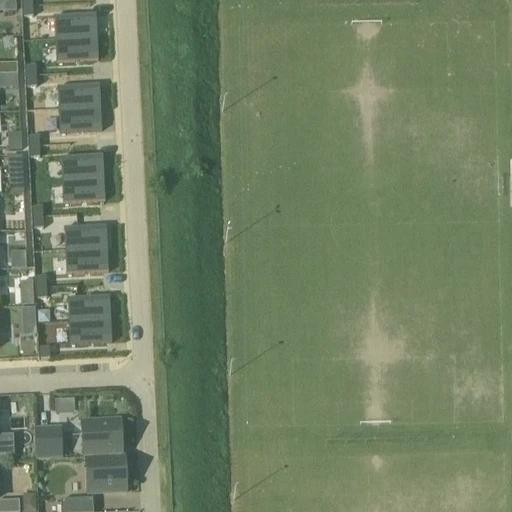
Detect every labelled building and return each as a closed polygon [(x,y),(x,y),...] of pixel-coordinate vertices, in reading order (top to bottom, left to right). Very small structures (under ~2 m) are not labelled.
[(8,13),(16,13),(16,0),(11,0),(8,0),(8,13)] [(24,19),(34,18),(33,8),(24,8),(24,19)] [(96,17),(54,19),(56,42),(98,40),(96,17)] [(99,19),(100,47),(120,46),(118,18),(99,19)] [(99,63),(98,40),(56,42),(57,65),(99,63)] [(120,47),(102,48),(103,69),(121,69),(120,47)] [(3,77),(6,77),(7,77),(14,77),(14,66),(3,66),(3,73),(3,77)] [(36,67),(27,68),(27,78),(36,78),(36,67)] [(14,77),(7,77),(7,90),(16,90),(16,77),(14,77)] [(28,89),(37,89),(36,78),(27,78),(28,89)] [(100,87),(58,89),(59,112),(101,110),(100,87)] [(60,136),(102,133),(101,110),(59,112),(60,136)] [(40,149),(39,138),(30,138),(30,149),(40,149)] [(30,149),(31,160),(40,160),(40,149),(30,149)] [(10,171),(22,170),(22,158),(9,158),(10,171)] [(61,160),(63,183),(104,181),(103,158),(61,160)] [(104,181),(63,183),(64,206),(105,204),(104,181)] [(43,209),(33,209),(34,220),(43,220),(43,209)] [(44,231),(43,220),(34,220),(34,231),(44,231)] [(65,230),(66,254),(108,252),(107,228),(65,230)] [(108,252),(66,254),(67,277),(109,275),(108,252)] [(12,271),(27,270),(26,253),(11,254),(12,271)] [(37,279),(37,290),(47,290),(46,279),(37,279)] [(35,306),(34,288),(21,288),(22,307),(35,306)] [(47,290),(37,290),(38,301),(47,301),(47,290)] [(69,324),(111,322),(110,299),(68,301),(69,324)] [(35,310),(23,311),(25,337),(37,336),(35,310)] [(112,345),(111,322),(69,324),(70,347),(112,345)] [(40,351),(41,362),(50,361),(50,350),(40,351)] [(59,403),(58,414),(75,415),(75,404),(59,403)] [(121,424),(81,425),(83,462),(86,462),(123,460),(123,459),(121,424)] [(60,458),(59,430),(35,431),(36,459),(60,458)] [(0,439),(0,457),(13,457),(13,439),(0,439)] [(123,460),(86,462),(87,497),(127,495),(126,459),(123,459),(123,460)] [(24,498),(24,511),(37,511),(37,498),(24,498)] [(94,511),(94,501),(62,502),(62,511),(94,511)] [(20,511),(20,503),(0,504),(0,511),(20,511)]
